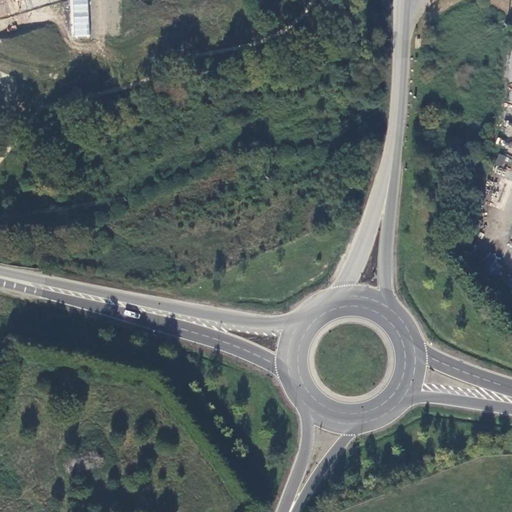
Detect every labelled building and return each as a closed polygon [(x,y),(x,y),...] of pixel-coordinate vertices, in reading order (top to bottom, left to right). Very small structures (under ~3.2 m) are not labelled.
[(0,0),(0,18),(11,16),(6,0),(0,0)] [(24,0),(6,0),(11,16),(28,11),(24,0)] [(30,0),(33,10),(50,5),(48,0),(30,0)] [(71,0),(73,37),(89,36),(88,0),(71,0)] [(250,46),(238,49),(240,55),(252,52),(250,46)] [(501,155),(497,162),(503,166),(507,158),(501,155)]
